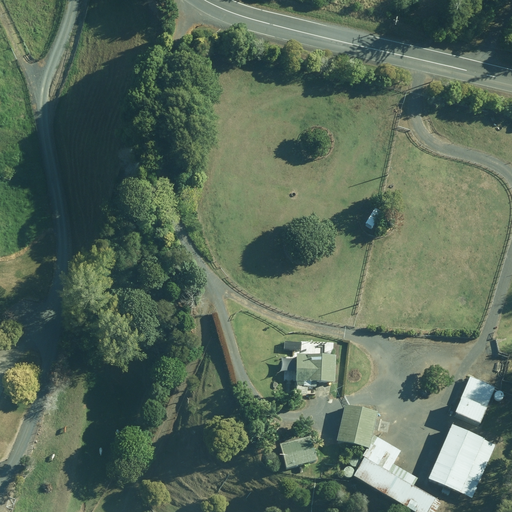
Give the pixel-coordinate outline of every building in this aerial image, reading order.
[(296,357),(294,386),(301,386),(311,387),(311,384),(333,385),(335,359),(296,357)] [(478,427),(494,389),(470,378),(453,416),(478,427)] [(369,445),(376,415),(344,408),(336,443),(366,450),(362,458),(364,459),(353,478),(410,511),(434,511),(439,504),(412,488),(416,481),(391,466),(399,453),(374,438),(369,445)] [(448,496),(450,492),(470,501),(494,448),(450,429),(427,482),(443,489),(441,493),(448,496)] [(309,439),(279,447),(285,471),(315,463),(309,439)]
